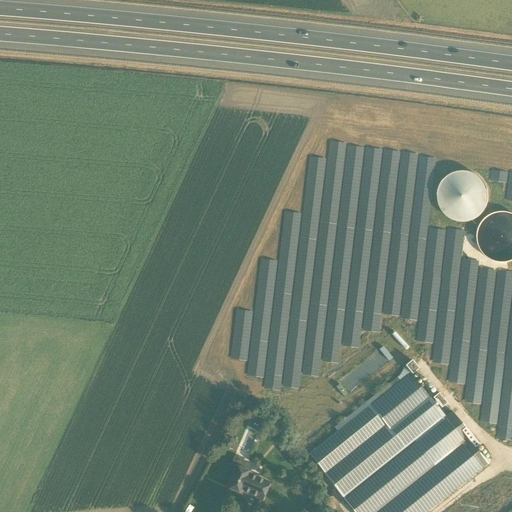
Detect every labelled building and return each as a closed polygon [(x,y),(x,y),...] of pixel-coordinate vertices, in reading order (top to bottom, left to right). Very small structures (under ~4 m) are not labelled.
[(308,157),(308,159),(369,161),(369,148),(328,147),(327,158),(308,157)] [(435,177),(444,223),(486,215),(478,169),(435,177)] [(511,218),(488,207),(470,246),(511,265),(511,218)] [(304,363),(313,363),(303,341),(305,340),(307,311),(308,310),(311,276),(301,275),(296,263),(295,275),(289,261),(296,258),(281,257),(281,261),(259,259),(255,312),(234,310),(231,359),(247,360),(246,376),(264,377),(263,389),(281,390),(282,380),(292,381),(297,379),(295,375),(284,374),(284,371),(294,372),(304,367),(304,363)] [(366,377),(391,358),(383,348),(367,360),(369,363),(360,370),(366,377)] [(498,424),(496,438),(511,440),(511,360),(478,356),(478,354),(433,348),(431,362),(450,365),(447,382),(466,385),(463,402),(482,405),(479,422),(498,424)] [(305,434),(316,448),(310,453),(356,511),(426,511),(483,467),(464,443),(465,442),(398,360),(305,434)] [(251,473),(236,466),(226,488),(241,494),(242,492),(261,500),(269,482),(250,474),(251,473)]
